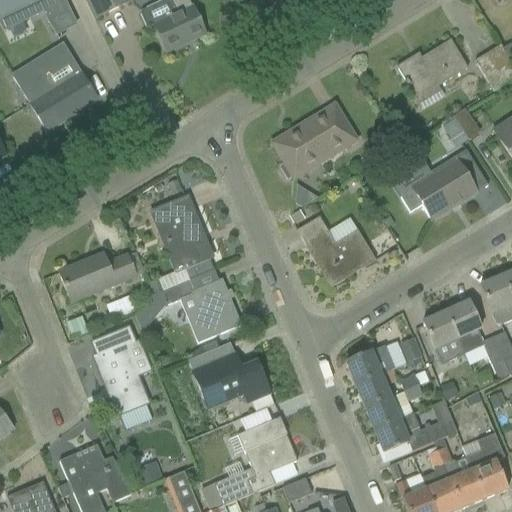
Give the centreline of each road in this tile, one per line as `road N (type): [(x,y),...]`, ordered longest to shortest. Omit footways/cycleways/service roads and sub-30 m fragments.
road 1 (residential): [(4,253),(213,124)]
road 2 (residential): [(306,345),(213,124)]
road 3 (residential): [(213,124),(417,0)]
road 4 (residential): [(306,345),(511,223)]
road 5 (residential): [(373,511),(306,345)]
road 6 (residential): [(70,397),(4,253)]
